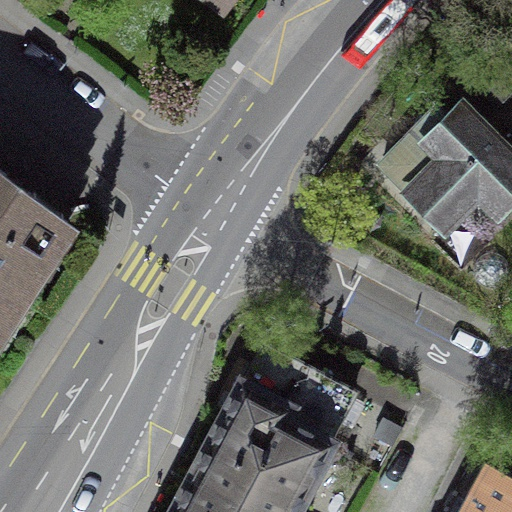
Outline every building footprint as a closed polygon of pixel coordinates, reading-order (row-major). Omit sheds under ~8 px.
[(381,164),(444,227),(462,209),(481,228),(511,197),(511,154),(462,104),(441,125),(435,120),(430,115),(381,164)] [(0,316),(61,224),(65,226),(68,222),(0,169),(0,316)] [(192,473),(264,511),(293,511),(332,440),(329,439),(355,390),(263,342),(243,380),(242,379),(231,401),(192,473)] [(466,506),(462,511),(511,511),(511,478),(487,465),(466,506)] [(264,511),(192,473),(171,511),(264,511)]
